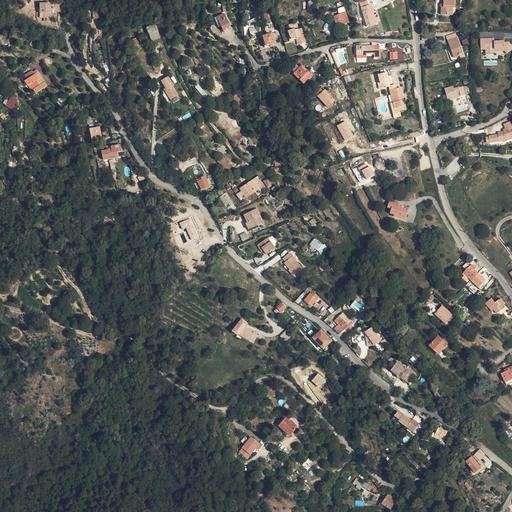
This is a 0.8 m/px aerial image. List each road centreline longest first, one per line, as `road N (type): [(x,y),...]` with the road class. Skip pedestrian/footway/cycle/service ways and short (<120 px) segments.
road 1 (residential): [(511,298),(445,204),(416,92),(408,0)]
road 2 (unknown): [(438,511),(412,473),(382,452),(315,372),(286,366),(226,382)]
road 3 (unknown): [(411,25),(275,40)]
